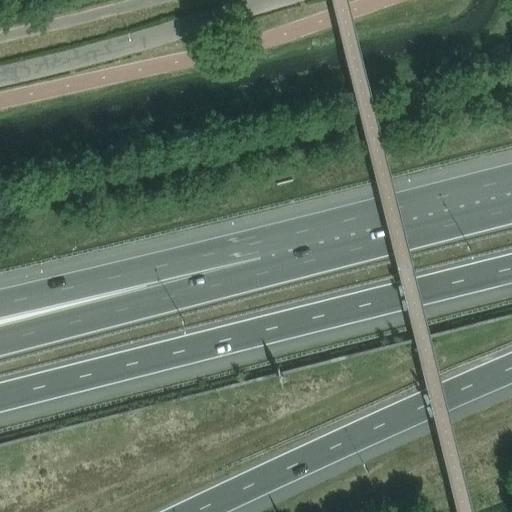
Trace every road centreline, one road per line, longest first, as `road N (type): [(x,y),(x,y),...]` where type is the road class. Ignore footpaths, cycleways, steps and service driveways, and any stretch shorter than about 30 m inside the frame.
road 1 (motorway): [(0,399),(511,270)]
road 2 (motorway): [(201,511),(511,369)]
road 3 (unclassified): [(0,73),(266,0)]
road 4 (motorway): [(259,273),(0,339)]
road 5 (motorway): [(259,273),(0,318)]
road 6 (motorway): [(511,209),(259,273)]
